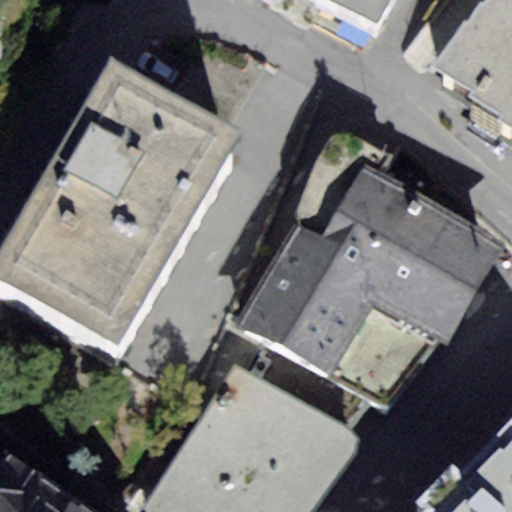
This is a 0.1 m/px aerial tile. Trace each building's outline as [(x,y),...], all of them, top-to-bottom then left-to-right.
[(391,0),(302,0),(370,35),(391,0)] [(511,142),(511,0),(496,0),(442,86),(511,142)] [(112,103),(0,290),(0,317),(116,386),(239,178),(112,103)] [(501,264),(363,187),(324,256),(294,240),(240,337),(329,387),(370,313),(449,357),(501,264)] [(311,511),(348,457),(234,379),(143,511),(311,511)] [(438,511),(511,511),(511,451),(461,503),(455,497),(438,511)] [(61,511),(2,469),(0,472),(0,511),(61,511)]
